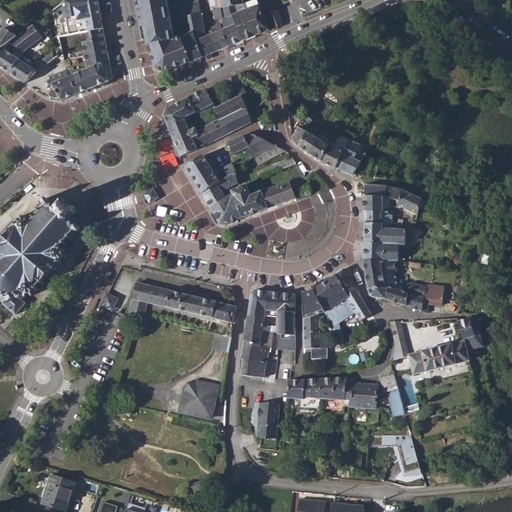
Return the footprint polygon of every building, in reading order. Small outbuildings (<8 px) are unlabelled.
[(52,9),(58,35),(88,30),(101,28),(100,20),(96,0),(64,0),(57,6),(52,9)] [(166,0),(134,0),(142,40),(143,40),(153,63),(155,68),(163,72),(192,61),(181,35),(173,37),(166,0)] [(215,51),(208,34),(203,36),(197,0),(196,0),(179,3),(181,15),(183,25),(184,33),(181,35),(192,61),(215,51)] [(207,0),(209,10),(213,9),(216,31),(222,29),(225,28),(223,16),(219,0),(207,0)] [(219,0),(223,16),(233,14),(231,8),(243,3),(242,0),(219,0)] [(244,10),(254,36),(268,30),(256,0),(252,0),(243,3),(244,10)] [(233,14),(243,40),(254,36),(244,10),(243,3),(231,8),(233,14)] [(266,11),(273,28),(282,25),(281,22),(275,8),(266,11)] [(222,29),(227,46),(243,40),(233,14),(223,16),(225,28),(222,29)] [(8,42),(23,51),(42,37),(37,31),(41,29),(40,27),(35,21),(33,23),(26,28),(16,36),(8,42)] [(0,47),(1,47),(8,42),(16,36),(3,27),(0,31),(0,47)] [(85,67),(66,70),(68,75),(76,94),(107,81),(110,75),(101,28),(88,30),(90,39),(81,41),(85,67)] [(208,34),(215,51),(227,46),(222,29),(216,31),(208,34)] [(18,59),(1,47),(0,47),(0,66),(8,71),(18,59)] [(8,71),(24,82),(35,71),(35,70),(18,59),(8,71)] [(45,77),(49,84),(68,75),(66,70),(65,68),(45,76),(45,77)] [(171,81),(181,76),(179,72),(169,76),(171,81)] [(76,94),(68,75),(49,84),(52,89),(58,97),(60,100),(76,94)] [(245,93),(237,75),(224,80),(228,91),(226,91),(230,100),(239,96),(245,93)] [(195,113),(196,115),(202,112),(201,109),(213,103),(205,88),(187,97),(195,113)] [(55,98),(58,97),(52,89),(48,90),(48,94),(50,97),(55,98)] [(219,119),(244,106),(239,96),(214,108),(213,108),(219,119)] [(163,115),(171,135),(188,128),(184,117),(195,113),(187,97),(166,108),(163,115)] [(171,135),(180,156),(197,148),(252,122),(249,116),(244,106),(219,119),(202,127),(195,130),(194,128),(189,130),(188,128),(171,135)] [(296,144),(309,152),(316,138),(298,126),(291,138),(296,144)] [(233,154),(237,152),(248,147),(252,156),(275,145),(258,136),(254,134),(251,134),(246,134),(241,135),(238,136),(227,141),(233,154)] [(309,152),(321,160),(326,145),(316,138),(309,152)] [(326,145),(321,160),(320,161),(335,167),(342,153),(344,148),(331,141),(328,139),(326,145)] [(275,145),(252,156),(256,163),(284,150),(275,145)] [(241,161),(252,156),(248,147),(237,152),(241,161)] [(201,193),(220,181),(217,177),(221,174),(217,167),(216,167),(214,164),(214,163),(208,152),(202,155),(202,154),(189,162),(184,166),(201,193)] [(245,172),(249,181),(256,178),(261,176),(295,162),(288,153),(245,172)] [(335,167),(351,174),(361,157),(356,154),(353,158),(342,153),(335,167)] [(221,167),(225,176),(233,172),(235,172),(232,166),(231,163),(228,164),(221,167)] [(233,172),(235,183),(245,180),(242,173),(240,170),(235,172),(233,172)] [(311,180),(302,170),(291,179),(260,189),(266,207),(295,197),(292,191),(309,184),(311,183),(311,180)] [(201,193),(209,207),(225,197),(223,194),(227,191),(224,186),(235,183),(233,172),(225,176),(220,179),(221,181),(220,181),(201,193)] [(249,194),(260,189),(258,182),(256,178),(249,181),(246,182),(246,183),(249,194)] [(232,193),(241,217),(266,207),(260,189),(249,194),(246,183),(230,189),(232,193)] [(364,195),(385,196),(386,186),(364,184),(364,195)] [(389,198),(398,200),(401,189),(386,186),(385,196),(384,197),(389,198)] [(302,196),(310,193),(307,187),(300,189),(302,196)] [(397,204),(417,214),(421,199),(401,189),(398,200),(397,204)] [(219,223),(224,224),(241,217),(232,193),(225,197),(209,207),(219,223)] [(0,300),(15,314),(27,300),(25,298),(28,295),(27,293),(29,293),(30,295),(33,293),(32,290),(33,289),(35,290),(37,288),(35,286),(39,281),(42,283),(44,281),(43,280),(52,269),(54,270),(56,268),(55,267),(59,262),(60,263),(62,260),(61,259),(63,257),(66,257),(67,255),(66,254),(65,250),(67,249),(66,247),(63,247),(60,245),(64,240),(65,242),(67,240),(66,239),(70,234),(71,235),(74,233),(73,232),(76,228),(77,229),(78,228),(80,227),(82,225),(82,223),(80,222),(78,222),(72,216),(77,209),(77,205),(67,197),(61,198),(57,203),(50,198),(50,196),(48,194),(46,195),(46,198),(43,200),(44,201),(41,205),(40,205),(38,206),(40,208),(35,213),(34,211),(32,213),(34,215),(30,220),(28,218),(28,214),(26,214),(25,216),(22,216),(20,214),(18,215),(19,217),(16,221),(14,220),(12,222),(13,223),(10,228),(8,227),(6,229),(7,230),(0,239),(0,300)] [(364,210),(388,211),(389,198),(384,197),(385,196),(364,195),(364,210)] [(363,221),(391,223),(392,214),(388,214),(388,211),(364,210),(363,221)] [(363,241),(404,242),(405,229),(412,230),(414,224),(391,223),(363,221),(363,241)] [(404,244),(410,244),(411,235),(412,230),(405,229),(404,242),(404,244)] [(362,260),(398,260),(398,251),(404,251),(404,248),(404,244),(404,242),(363,241),(362,260)] [(366,286),(387,283),(397,286),(397,272),(402,272),(402,260),(400,260),(398,260),(362,260),(366,286)] [(335,274),(349,295),(356,290),(342,269),(335,274)] [(313,289),(324,311),(337,304),(345,298),(349,295),(335,274),(313,289)] [(409,290),(423,295),(426,288),(426,287),(412,282),(409,290)] [(232,323),(236,305),(230,304),(135,283),(128,317),(137,319),(147,321),(148,316),(144,315),(147,305),(147,303),(232,323)] [(371,296),(385,299),(387,283),(366,286),(367,288),(368,292),(369,295),(371,296)] [(385,299),(421,310),(423,301),(423,295),(409,290),(405,289),(397,286),(387,283),(385,299)] [(423,295),(423,301),(428,302),(428,304),(441,305),(443,291),(426,288),(423,295)] [(247,315),(264,317),(265,310),(268,291),(254,289),(250,292),(247,315)] [(302,318),(319,314),(324,311),(313,289),(301,292),(302,318)] [(354,311),(359,320),(371,313),(356,290),(349,295),(345,298),(354,311)] [(268,291),(265,310),(276,311),(276,332),(276,357),(272,357),(272,361),(279,362),(279,368),(291,369),(291,364),(294,364),(294,293),(268,291)] [(105,294),(100,304),(109,309),(114,299),(105,294)] [(337,304),(345,317),(354,311),(345,298),(337,304)] [(265,310),(264,317),(262,330),(273,332),(276,332),(276,311),(265,310)] [(307,348),(317,348),(326,348),(327,347),(327,332),(319,332),(319,320),(319,314),(302,318),(303,352),(308,352),(307,348)] [(270,348),(273,332),(262,330),(264,317),(247,315),(240,358),(243,359),(240,375),(264,377),(266,361),(267,361),(269,348),(270,348)] [(457,321),(462,339),(462,340),(465,351),(481,346),(479,334),(478,329),(481,328),(479,317),(457,321)] [(163,327),(175,329),(177,323),(164,320),(163,327)] [(390,360),(408,356),(407,354),(399,321),(388,321),(394,342),(390,360)] [(217,335),(214,349),(228,351),(231,337),(217,335)] [(462,340),(407,354),(408,356),(412,373),(467,360),(465,351),(462,340)] [(385,391),(392,416),(404,413),(392,374),(379,377),(383,392),(385,391)] [(307,400),(307,405),(312,405),(312,397),(322,396),(323,378),(290,379),(288,380),(288,398),(304,397),(304,400),(307,400)] [(330,399),(333,400),(344,399),(344,396),(346,378),(332,378),(323,378),(322,396),(326,396),(326,402),(331,402),(330,399)] [(219,386),(181,379),(175,414),(212,421),(219,386)] [(359,407),(374,408),(377,385),(352,382),(350,403),(359,404),(359,407)] [(260,448),(276,450),(280,405),(257,403),(255,418),(259,418),(260,423),(256,425),(257,433),(261,434),(260,448)] [(411,435),(379,435),(380,447),(398,446),(406,474),(421,469),(411,435)] [(41,503),(65,511),(75,483),(51,475),(41,503)] [(295,511),(330,511),(332,504),(323,504),(323,502),(296,500),(295,511)] [(104,502),(100,511),(144,511),(145,509),(129,504),(125,511),(116,511),(118,506),(104,502)] [(330,511),(360,511),(361,505),(332,502),(332,504),(330,511)]
